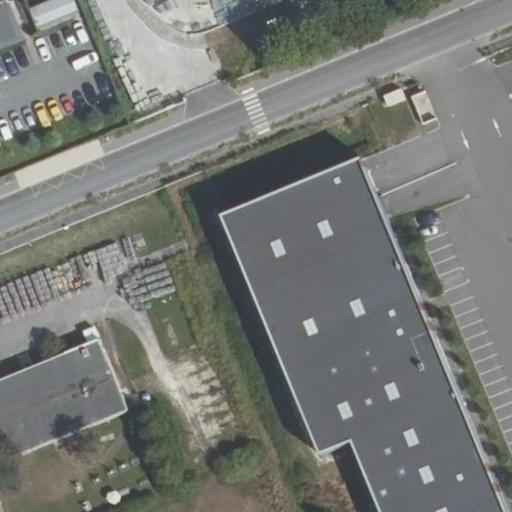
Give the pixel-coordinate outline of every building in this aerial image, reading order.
[(0,0),(0,57),(28,46),(9,0),(0,0)] [(36,21),(74,10),(71,0),(44,0),(31,4),(36,21)] [(508,511),(362,156),(221,214),(322,460),(354,447),(381,511),(508,511)] [(161,260),(134,272),(146,298),(172,287),(161,260)] [(0,379),(0,433),(11,462),(128,413),(95,329),(84,334),(89,344),(0,379)]
